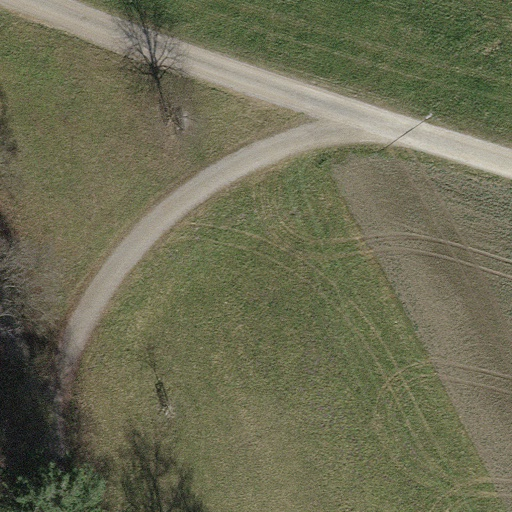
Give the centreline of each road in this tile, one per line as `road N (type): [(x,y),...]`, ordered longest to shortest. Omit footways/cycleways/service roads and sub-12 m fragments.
road 1 (track): [(368,123),(254,157),(144,236),(68,359),(46,478),(63,511)]
road 2 (track): [(16,0),(213,79),(368,123)]
road 3 (track): [(0,290),(46,478)]
road 4 (track): [(368,123),(511,169)]
